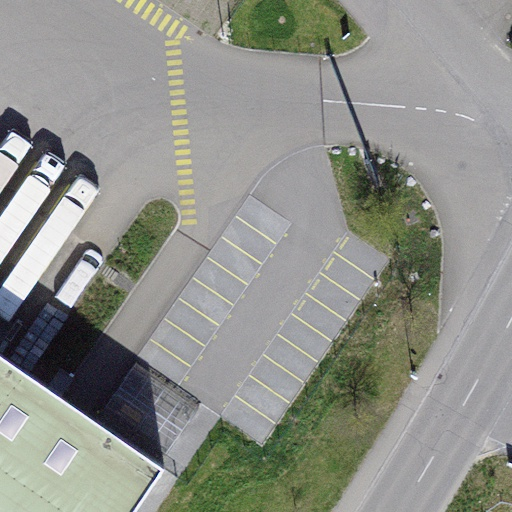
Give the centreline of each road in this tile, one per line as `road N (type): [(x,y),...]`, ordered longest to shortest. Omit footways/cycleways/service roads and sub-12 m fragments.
road 1 (residential): [(397,511),(511,321)]
road 2 (residential): [(511,94),(430,0)]
